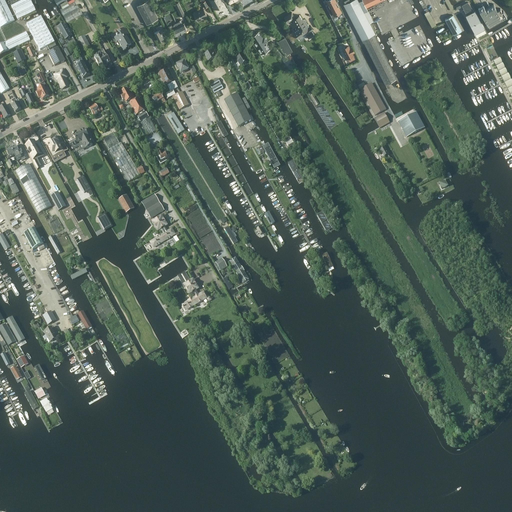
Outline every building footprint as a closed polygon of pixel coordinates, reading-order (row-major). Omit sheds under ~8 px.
[(4,0),(0,0),(0,27),(0,28),(15,21),(4,0)] [(18,19),(36,11),(30,0),(22,0),(11,6),(18,19)] [(75,0),(69,4),(63,7),(60,9),(67,22),(82,14),(75,0)] [(147,0),(137,6),(147,24),(158,18),(148,0),(147,0)] [(211,0),(214,5),(216,8),(217,8),(217,9),(223,6),(222,5),(223,4),(220,0),(211,0)] [(327,0),(326,0),(329,4),(331,9),(330,10),(332,14),(337,12),(338,14),(342,12),(335,0),(327,0)] [(359,2),(357,0),(352,0),(343,5),(361,39),(374,33),(369,24),(373,22),(362,0),(359,2)] [(181,17),(185,15),(179,2),(175,4),(181,17)] [(462,5),(463,7),(466,12),(467,14),(474,11),(468,3),(462,5)] [(493,4),(485,8),(483,5),(478,8),(488,25),(501,18),(502,19),(507,17),(503,11),(502,12),(500,8),(497,10),(493,4)] [(203,7),(193,12),(198,22),(202,20),(201,19),(204,17),(204,18),(208,16),(203,7)] [(430,10),(426,12),(431,27),(436,25),(430,10)] [(474,11),(467,14),(466,15),(475,33),(484,28),(475,10),(474,11)] [(286,19),(288,22),(293,19),(297,27),(293,30),(298,37),(310,28),(308,25),(306,26),(299,15),(295,18),(292,12),(284,17),(286,19)] [(453,15),(445,19),(447,24),(454,35),(462,31),(453,15)] [(40,50),(54,42),(41,17),(26,25),(40,50)] [(176,23),(182,33),(187,30),(183,23),(181,19),(179,20),(180,21),(176,23)] [(72,36),(64,23),(57,26),(65,40),(72,36)] [(176,35),(182,33),(176,23),(173,24),(173,25),(172,26),(172,25),(168,27),(169,30),(172,28),(176,35)] [(158,30),(154,32),(158,41),(164,38),(161,32),(164,30),(161,24),(156,27),(158,30)] [(131,45),(127,37),(129,36),(125,28),(118,32),(119,34),(114,37),(117,42),(118,41),(124,51),(126,50),(126,48),(128,47),(129,48),(128,47),(131,45)] [(250,36),(262,54),(270,49),(266,42),(267,41),(264,37),(263,38),(259,31),(250,36)] [(3,43),(7,51),(18,45),(19,46),(30,40),(26,32),(3,43)] [(396,79),(374,34),(361,40),(363,43),(364,42),(385,84),(396,79)] [(90,47),(84,36),(78,39),(84,50),(90,47)] [(285,38),(283,39),(277,42),(285,56),(293,52),(285,38)] [(343,49),(349,61),(355,59),(352,53),(353,52),(350,48),(350,49),(348,46),(343,49)] [(364,46),(359,48),(366,61),(370,58),(364,46)] [(54,66),(65,61),(58,48),(48,53),(54,66)] [(17,52),(13,53),(18,63),(22,62),(25,60),(20,50),(17,52)] [(97,55),(94,57),(100,70),(107,66),(106,64),(110,63),(106,56),(108,55),(107,52),(105,53),(104,50),(96,54),(97,55)] [(235,58),(238,63),(236,64),(238,67),(240,66),(241,66),(247,62),(246,61),(247,60),(241,50),(237,52),(239,55),(235,58)] [(205,55),(209,62),(214,59),(215,62),(218,60),(218,58),(214,52),(212,53),(211,52),(205,55)] [(184,61),(177,65),(181,73),(188,70),(187,67),(190,66),(188,63),(185,64),(184,61)] [(83,79),(90,75),(83,62),(76,66),(83,79)] [(63,69),(54,74),(62,90),(70,86),(66,78),(68,77),(63,69)] [(161,78),(162,78),(166,85),(172,82),(166,70),(159,74),(161,78)] [(9,89),(0,73),(0,92),(1,94),(9,89)] [(42,100),(49,97),(47,93),(48,92),(47,90),(46,90),(44,86),(45,86),(44,83),(46,82),(42,74),(37,76),(41,84),(39,85),(41,88),(37,89),(38,91),(36,93),(38,97),(41,96),(42,100)] [(218,79),(209,84),(214,93),(223,88),(218,79)] [(178,88),(175,82),(167,86),(170,92),(178,88)] [(374,116),(380,113),(385,110),(386,110),(372,83),(360,90),(374,116)] [(35,104),(32,97),(31,95),(29,89),(23,92),(21,89),(18,91),(22,99),(25,97),(29,106),(35,104)] [(130,102),(129,103),(136,115),(145,110),(138,98),(135,100),(132,94),(130,95),(127,89),(120,92),(123,95),(121,96),(123,101),(124,100),(126,103),(129,101),(130,102)] [(168,99),(175,95),(173,90),(166,94),(168,99)] [(173,97),(180,110),(189,105),(182,92),(173,97)] [(162,97),(160,94),(151,99),(155,104),(161,100),(163,104),(166,102),(162,97)] [(251,121),(237,94),(224,101),(238,128),(251,121)] [(313,94),(310,96),(316,106),(319,104),(313,94)] [(245,97),(241,100),(246,109),(251,107),(245,97)] [(14,104),(11,106),(15,113),(21,109),(19,105),(21,104),(18,100),(16,101),(15,99),(12,101),(14,104)] [(5,104),(0,107),(0,111),(5,119),(11,115),(5,104)] [(98,109),(95,105),(89,108),(93,116),(99,113),(99,112),(102,111),(100,108),(98,109)] [(146,119),(148,117),(145,112),(144,112),(139,115),(137,117),(140,122),(141,122),(143,120),(146,119)] [(375,118),(380,128),(390,123),(385,112),(375,118)] [(416,112),(398,122),(406,137),(425,128),(416,112)] [(184,131),(173,114),(167,117),(178,134),(184,131)] [(220,122),(217,124),(224,138),(228,136),(220,122)] [(89,137),(84,129),(78,132),(79,133),(73,136),(74,138),(68,142),(73,150),(83,144),(86,149),(92,145),(91,143),(91,142),(88,138),(89,137)] [(145,173),(141,166),(136,169),(121,143),(120,144),(112,131),(107,134),(108,136),(103,138),(109,150),(129,182),(145,173)] [(289,149),(293,147),(294,149),(296,148),(295,146),(289,135),(283,138),(289,149)] [(57,136),(50,140),(52,145),(50,146),(54,155),(59,152),(60,155),(68,151),(64,144),(62,141),(60,137),(58,138),(57,136)] [(268,145),(263,147),(269,159),(274,169),(279,166),(268,145)] [(18,160),(24,157),(20,150),(17,151),(15,146),(11,149),(14,156),(15,156),(18,160)] [(384,157),(388,155),(384,148),(380,150),(384,157)] [(14,156),(11,149),(6,151),(9,156),(7,157),(8,159),(14,156)] [(38,149),(30,153),(33,158),(34,157),(37,161),(34,163),(37,169),(38,168),(39,169),(37,170),(41,176),(45,174),(42,168),(48,164),(42,155),(41,155),(38,149)] [(157,152),(159,155),(161,160),(165,158),(167,157),(164,152),(162,153),(161,150),(157,152)] [(289,164),(299,183),(304,181),(294,161),(289,164)] [(14,172),(36,210),(38,214),(51,207),(28,164),(14,172)] [(83,177),(77,180),(80,186),(81,186),(83,188),(82,189),(84,193),(90,190),(83,177)] [(10,186),(14,194),(19,192),(14,184),(11,179),(8,181),(10,186)] [(442,189),(448,186),(445,180),(438,183),(442,189)] [(51,196),(51,197),(58,210),(58,211),(59,211),(58,210),(65,207),(58,194),(51,197),(51,196)] [(134,209),(126,195),(118,200),(126,213),(134,209)] [(141,203),(151,219),(164,211),(154,195),(141,203)] [(317,216),(326,231),(331,228),(322,213),(317,216)] [(105,214),(97,218),(104,231),(112,227),(105,214)] [(167,225),(161,217),(153,222),(158,231),(160,229),(163,234),(167,232),(167,231),(166,231),(164,229),(165,228),(164,227),(167,225)] [(137,238),(140,240),(149,228),(147,226),(137,238)] [(228,227),(224,229),(234,244),(237,242),(228,227)] [(34,229),(24,234),(32,250),(43,244),(34,229)] [(167,232),(163,234),(161,236),(160,235),(156,237),(157,238),(150,242),(153,247),(156,246),(157,246),(161,244),(160,243),(167,239),(167,240),(171,238),(171,237),(175,234),(172,229),(167,232)] [(9,247),(2,234),(0,235),(0,242),(4,249),(9,247)] [(322,256),(328,269),(333,267),(327,253),(322,256)] [(227,267),(225,265),(222,259),(214,264),(219,272),(227,267)] [(248,280),(235,259),(230,262),(237,274),(236,274),(239,278),(239,277),(243,283),(248,280)] [(73,280),(88,272),(86,268),(71,276),(73,280)] [(185,272),(177,276),(183,286),(191,281),(185,272)] [(183,286),(183,287),(185,286),(189,294),(191,292),(196,290),(198,289),(193,280),(191,281),(183,286)] [(199,295),(196,290),(191,292),(194,298),(192,299),(192,298),(188,300),(188,301),(182,305),(185,310),(188,309),(192,307),(192,306),(198,303),(198,304),(202,301),(207,298),(203,292),(199,295)] [(51,312),(43,316),(48,325),(53,322),(50,318),(53,316),(51,312)] [(83,312),(78,314),(86,329),(91,327),(83,312)] [(76,316),(72,318),(69,319),(72,325),(79,321),(76,316)] [(12,317),(6,320),(18,343),(24,340),(12,317)] [(0,331),(8,346),(16,342),(6,324),(0,327),(0,331)] [(52,328),(45,332),(48,339),(47,339),(49,343),(57,338),(52,328)] [(10,364),(4,353),(1,355),(7,366),(10,364)] [(17,360),(21,368),(28,364),(24,357),(17,360)] [(15,367),(11,369),(17,380),(21,377),(18,372),(19,372),(18,370),(17,370),(15,367)] [(42,385),(47,382),(40,369),(34,372),(42,385)] [(44,395),(41,389),(34,392),(38,399),(44,395)] [(38,407),(30,391),(24,394),(33,410),(38,407)] [(49,402),(47,403),(46,400),(40,403),(46,413),(51,410),(50,407),(52,406),(49,402)]
